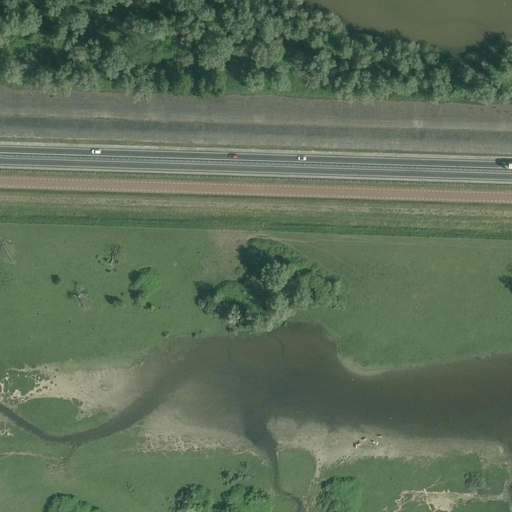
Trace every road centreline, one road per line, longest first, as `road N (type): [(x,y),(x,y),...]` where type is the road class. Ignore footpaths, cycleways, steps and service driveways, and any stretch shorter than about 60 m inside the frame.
road 1 (trunk): [(0,161),(511,177)]
road 2 (trunk): [(511,167),(0,151)]
road 3 (tertiary): [(511,197),(0,182)]
